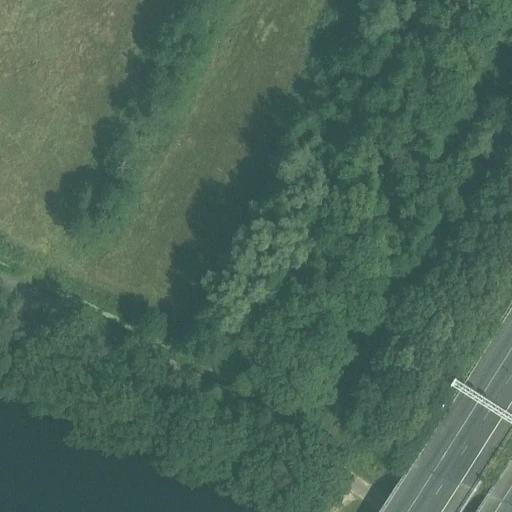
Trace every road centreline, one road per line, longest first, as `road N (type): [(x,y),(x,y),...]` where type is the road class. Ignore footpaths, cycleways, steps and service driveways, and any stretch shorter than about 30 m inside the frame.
road 1 (unclassified): [(401,511),(243,406),(0,282)]
road 2 (track): [(352,482),(336,501),(316,500),(0,376)]
road 3 (motorway): [(511,363),(419,511)]
